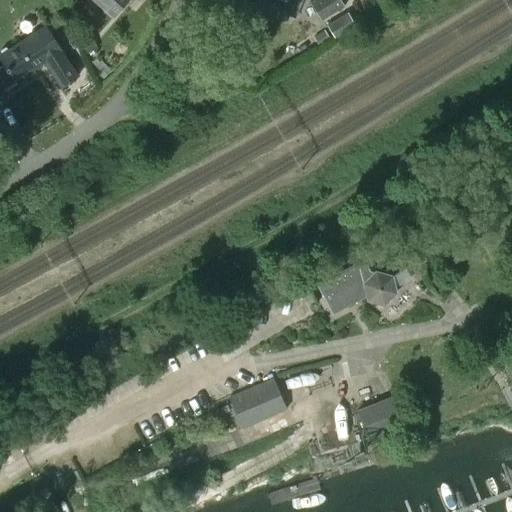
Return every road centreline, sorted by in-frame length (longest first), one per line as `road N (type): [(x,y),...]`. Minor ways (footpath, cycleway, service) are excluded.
road 1 (unclassified): [(0,188),(103,124),(139,89),(183,0)]
road 2 (residential): [(0,483),(238,359)]
